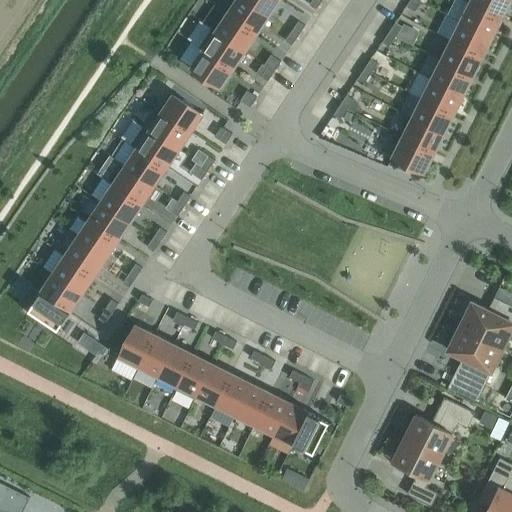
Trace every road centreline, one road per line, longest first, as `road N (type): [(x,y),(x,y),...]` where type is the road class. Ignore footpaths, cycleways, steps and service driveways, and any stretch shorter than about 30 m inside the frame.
road 1 (residential): [(273,139),(182,275),(388,378)]
road 2 (residential): [(273,139),(471,225)]
road 3 (residential): [(388,378),(471,225)]
road 4 (residential): [(368,0),(273,139)]
road 5 (residential): [(369,511),(338,482),(388,378)]
